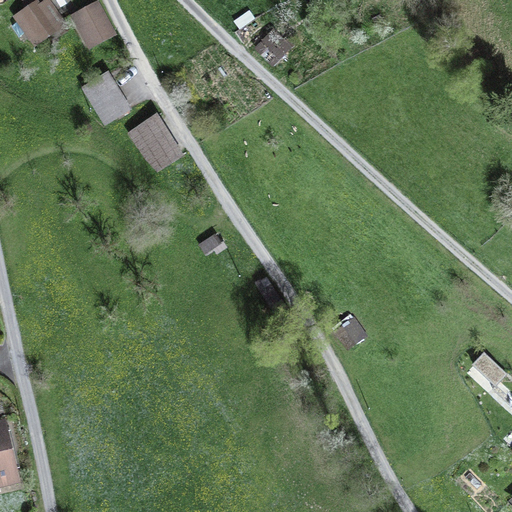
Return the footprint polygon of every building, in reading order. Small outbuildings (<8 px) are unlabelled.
[(48,0),(46,0),(18,19),(34,42),(64,22),(48,0)] [(76,18),(90,44),(112,32),(98,6),(76,18)] [(82,88),(97,113),(122,98),(107,73),(82,88)] [(122,98),(97,113),(105,125),(130,110),(122,98)] [(144,156),(157,170),(180,157),(155,116),(129,134),(144,156)] [(485,362),(474,373),(496,394),(507,383),(485,362)] [(0,427),(0,483),(11,481),(14,475),(3,426),(0,427)]
